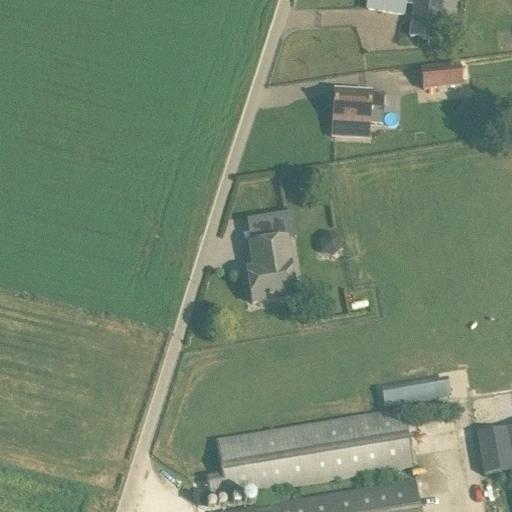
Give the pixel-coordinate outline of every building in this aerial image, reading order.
[(368,0),(367,10),(403,16),(405,6),(415,7),(410,38),(436,42),(442,0),(368,0)] [(422,93),(462,88),(459,65),(419,70),(422,93)] [(384,128),(385,113),(385,96),(335,94),(333,140),(369,141),(370,127),(384,128)] [(340,239),(328,234),(318,243),(321,255),(333,260),(342,251),(340,239)] [(296,298),(285,240),(249,247),(253,271),(246,272),(252,306),(296,298)] [(383,395),(386,410),(454,397),(451,382),(383,395)] [(411,469),(402,414),(214,444),(220,479),(205,481),(209,502),(411,469)] [(482,478),(511,472),(511,429),(508,430),(475,436),(482,478)] [(420,511),(415,483),(246,511),(420,511)]
